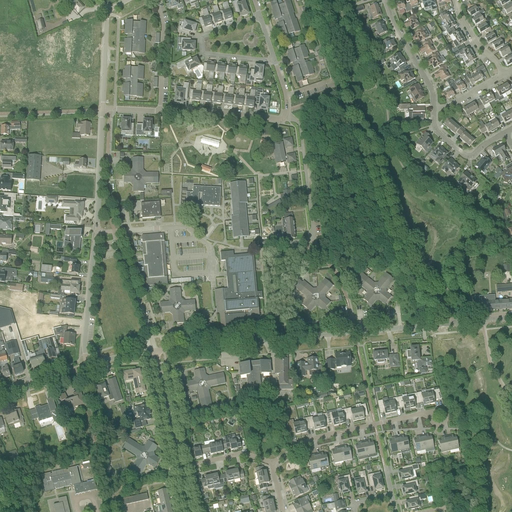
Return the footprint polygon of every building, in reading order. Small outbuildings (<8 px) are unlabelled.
[(64,0),(77,14),(84,7),(77,0),(64,0)] [(168,0),(169,0),(168,1),(171,8),(176,6),(178,10),(183,8),(180,0),(168,0)] [(418,5),(417,3),(415,0),(408,0),(409,0),(410,3),(407,4),(409,11),(412,11),(411,8),(418,5)] [(421,0),(422,4),(424,8),(430,7),(431,9),(432,11),(437,9),(434,0),(431,1),(430,0),(421,0)] [(505,5),(510,2),(508,0),(500,0),(498,1),(500,5),(499,6),(501,10),(511,5),(507,7),(505,5)] [(245,2),(239,4),(237,1),(232,2),(235,12),(239,11),(239,12),(241,17),(242,16),(242,17),(247,15),(248,14),(247,10),(245,2)] [(289,15),(294,13),(290,1),(284,2),(284,3),(277,6),(276,1),(270,3),(273,11),(271,11),(273,16),(275,15),(278,22),(280,28),(277,29),(279,34),(280,33),(281,38),(287,36),(287,35),(294,32),(294,33),(300,31),(296,19),(291,21),(289,15)] [(232,18),(227,2),(222,4),(224,11),(219,12),(221,19),(224,18),(225,20),(227,19),(228,20),(232,19),(232,18)] [(403,2),(396,4),(398,11),(400,15),(405,13),(404,10),(405,9),(406,12),(409,11),(407,4),(404,5),(403,2)] [(379,11),(378,11),(377,5),(370,8),(373,18),(381,16),(379,11)] [(510,13),(511,11),(511,5),(501,10),(503,9),(505,13),(504,14),(506,19),(511,16),(510,13)] [(222,21),(221,19),(219,12),(217,6),(212,7),(214,14),(209,16),(211,23),(214,22),(215,24),(217,23),(217,24),(222,22),(221,21),(222,21)] [(479,10),(477,11),(475,7),(467,12),(470,17),(475,15),(476,17),(472,20),(484,13),(483,10),(480,12),(479,10)] [(211,23),(209,16),(206,9),(202,10),(204,17),(198,19),(201,26),(204,25),(204,27),(207,26),(207,27),(211,26),(211,25),(212,25),(211,23)] [(449,14),(447,15),(445,12),(443,14),(440,15),(440,16),(443,21),(444,20),(446,23),(444,24),(445,24),(453,19),(452,16),(450,17),(449,14)] [(480,15),(484,13),(472,20),(475,26),(479,23),(481,26),(476,28),(485,23),(486,22),(484,18),(482,19),(480,15)] [(416,20),(418,19),(415,14),(409,17),(411,20),(404,24),(406,28),(409,26),(412,30),(420,26),(416,20)] [(454,23),(455,22),(453,19),(445,24),(446,27),(444,28),(448,34),(454,30),(453,27),(456,26),(454,23)] [(132,22),(132,21),(126,20),(126,25),(125,25),(125,30),(127,30),(127,44),(124,44),(124,49),(125,49),(125,53),(131,54),(131,52),(138,53),(138,54),(144,54),(145,41),(144,41),(144,35),(145,35),(146,22),(140,21),(140,22),(132,22)] [(192,24),(185,21),(183,27),(179,26),(177,32),(187,35),(188,31),(190,32),(190,31),(194,33),(194,32),(195,32),(196,27),(196,26),(192,24)] [(384,27),(385,26),(383,22),(374,26),(378,36),(387,32),(384,27)] [(489,26),(487,27),(485,23),(476,28),(480,34),(484,31),(486,34),(487,33),(493,30),(491,31),(489,26)] [(418,33),(411,37),(414,41),(417,39),(419,43),(424,40),(427,38),(430,37),(430,36),(429,34),(428,33),(425,35),(422,31),(424,30),(422,27),(421,28),(417,30),(418,33)] [(459,31),(456,33),(454,30),(448,34),(449,36),(452,35),(456,40),(456,41),(462,37),(459,31)] [(494,35),(495,34),(493,30),(487,33),(489,36),(484,38),(488,44),(495,40),(496,39),(494,35)] [(502,39),(504,38),(503,35),(496,39),(495,40),(496,42),(492,45),(495,51),(507,44),(503,46),(501,42),(503,41),(502,39)] [(77,47),(77,52),(90,53),(90,48),(91,44),(90,44),(90,36),(81,36),(81,47),(77,47)] [(456,40),(453,42),(456,48),(456,49),(458,51),(464,47),(463,44),(466,43),(462,37),(456,41),(456,40)] [(189,43),(189,39),(178,38),(178,44),(182,45),(182,51),(190,51),(194,51),(194,50),(195,50),(195,44),(195,43),(190,43),(189,43)] [(392,41),(390,42),(389,39),(381,44),(385,52),(396,46),(392,41)] [(431,45),(433,44),(430,40),(424,43),(426,46),(419,50),(421,54),(424,52),(427,56),(435,51),(431,45)] [(507,44),(495,51),(502,47),(503,50),(499,52),(502,58),(511,52),(510,53),(508,49),(510,48),(507,44)] [(306,48),(305,48),(304,45),(299,47),(299,48),(292,50),(287,51),(288,55),(287,56),(288,59),(290,58),(295,72),(292,73),(294,76),(295,76),(297,83),(303,81),(302,77),(308,75),(309,76),(314,74),(313,71),(311,65),(310,65),(309,62),(305,63),(304,59),(308,58),(307,55),(308,54),(306,48)] [(469,48),(466,49),(464,47),(458,51),(460,55),(461,56),(464,54),(466,57),(472,54),(469,48)] [(441,57),(440,57),(437,52),(432,56),(433,58),(426,62),(428,66),(432,64),(434,68),(442,64),(442,63),(444,62),(444,61),(442,57),(441,57)] [(507,66),(511,63),(511,52),(502,58),(507,55),(508,58),(504,61),(507,66)] [(403,60),(399,54),(391,59),(394,64),(393,64),(392,65),(394,70),(396,69),(397,69),(397,68),(398,68),(398,67),(405,63),(403,60)] [(472,61),(475,60),(472,54),(466,57),(467,61),(464,63),(467,68),(474,64),(472,61)] [(192,60),(191,61),(189,58),(175,65),(178,70),(186,66),(189,72),(196,68),(195,67),(199,66),(199,65),(199,64),(197,60),(196,60),(196,59),(192,61),(192,60)] [(214,72),(215,65),(215,63),(214,63),(214,62),(210,61),(210,62),(207,62),(207,64),(204,63),(203,67),(203,71),(208,72),(208,79),(213,79),(214,72)] [(225,64),(225,63),(221,63),(218,63),(218,65),(215,65),(214,72),(219,73),(219,80),(219,82),(223,83),(224,73),(225,66),(226,64),(225,64)] [(236,65),(231,64),(231,65),(229,64),(228,66),(225,66),(224,73),(230,74),(230,81),(230,84),(234,85),(234,82),(235,75),(236,67),(236,65)] [(446,68),(448,66),(447,64),(439,69),(441,71),(434,75),(436,79),(439,77),(442,81),(450,76),(446,71),(447,70),(446,68)] [(246,66),(242,65),(242,66),(239,66),(239,68),(236,67),(235,75),(241,75),(240,82),(245,83),(247,67),(246,66)] [(247,76),(246,85),(252,86),(252,82),(255,82),(255,81),(256,78),(262,79),(263,71),(262,71),(263,67),(262,67),(262,66),(257,65),(257,66),(255,66),(255,70),(254,70),(254,72),(251,71),(250,76),(247,76)] [(477,73),(473,75),(477,82),(483,78),(481,76),(484,74),(487,72),(486,72),(485,70),(484,68),(483,66),(480,67),(476,70),(475,70),(477,73)] [(143,80),(143,67),(138,67),(137,68),(130,67),(125,67),(124,70),(123,70),(123,74),(125,74),(125,89),(122,88),(122,92),(123,92),(123,96),(129,96),(136,96),(136,97),(142,98),(143,84),(137,84),(137,80),(143,80)] [(406,84),(415,79),(410,71),(406,74),(404,71),(397,76),(401,81),(403,80),(406,84)] [(467,75),(463,77),(464,80),(467,84),(470,82),(471,85),(477,82),(473,75),(469,78),(467,75)] [(455,91),(451,84),(449,80),(446,82),(448,86),(450,89),(441,94),(444,99),(447,97),(448,99),(454,95),(452,92),(455,91)] [(452,80),(450,82),(451,84),(455,91),(458,89),(459,92),(462,91),(462,92),(466,90),(464,86),(466,85),(464,81),(461,83),(456,86),(454,83),(454,82),(452,80)] [(187,98),(189,84),(183,83),(182,91),(176,90),(175,98),(175,99),(175,103),(176,103),(176,104),(181,104),(182,104),(183,99),(183,98),(187,98)] [(200,99),(201,91),(202,84),(197,84),(195,91),(190,90),(189,98),(192,98),(192,100),(195,100),(194,101),(199,102),(199,101),(200,101),(200,99)] [(420,91),(421,90),(418,84),(409,90),(411,94),(410,95),(414,103),(424,98),(420,91)] [(511,86),(511,85),(508,86),(507,84),(501,87),(505,94),(511,91),(511,92),(511,91),(511,86)] [(201,91),(200,99),(203,99),(203,101),(205,102),(210,103),(210,102),(211,100),(211,93),(212,86),(207,85),(206,92),(201,91)] [(233,95),(234,85),(232,85),(231,88),(229,88),(228,95),(222,94),(221,102),(224,102),(224,104),(227,104),(227,105),(231,105),(232,105),(232,103),(233,95)] [(221,103),(221,102),(222,94),(223,87),(218,86),(217,93),(211,93),(211,100),(214,101),(213,103),(216,103),(216,104),(220,104),(220,103),(221,103)] [(501,87),(500,86),(497,88),(497,89),(497,90),(495,91),(497,93),(494,94),(498,100),(499,102),(503,99),(503,98),(502,96),(505,94),(501,87)] [(256,100),(256,103),(260,104),(259,105),(260,105),(259,109),(260,110),(266,111),(266,110),(267,110),(267,106),(269,106),(270,102),(268,102),(269,98),(267,98),(263,97),(263,93),(263,89),(258,88),(256,100)] [(243,106),(243,104),(244,96),(245,90),(240,89),(238,96),(233,95),(232,103),(235,103),(235,105),(237,105),(237,106),(242,107),(242,106),(243,106)] [(253,107),(255,91),(250,90),(249,97),(244,96),(243,104),(246,104),(246,106),(248,107),(253,108),(253,107)] [(494,94),(492,96),(490,94),(485,97),(489,104),(494,101),(495,102),(498,100),(494,94)] [(483,107),(489,104),(485,97),(479,100),(481,102),(478,104),(481,110),(484,108),(483,107)] [(478,104),(475,106),(474,103),(468,106),(472,113),(475,112),(476,113),(481,110),(478,104)] [(423,120),(423,113),(424,113),(424,108),(416,108),(416,105),(395,105),(395,108),(399,108),(399,110),(407,110),(407,112),(408,113),(409,118),(410,119),(412,119),(412,116),(415,116),(415,120),(423,120)] [(469,115),(472,113),(468,106),(463,110),(464,112),(461,114),(465,120),(470,117),(469,115)] [(504,124),(510,121),(506,114),(501,117),(500,116),(497,117),(500,123),(503,121),(504,124)] [(495,120),(490,123),(494,132),(495,131),(494,131),(497,130),(497,129),(497,128),(499,127),(498,124),(500,123),(497,117),(496,115),(493,117),(495,120)] [(453,121),(452,120),(449,117),(444,122),(446,124),(445,126),(450,131),(455,124),(452,122),(453,121)] [(123,119),(122,119),(122,124),(120,123),(120,128),(121,128),(121,131),(125,132),(125,136),(133,136),(134,125),(130,125),(130,124),(129,124),(130,120),(129,120),(129,119),(123,119)] [(150,120),(145,120),(144,120),(143,125),(143,126),(136,126),(136,136),(147,137),(147,133),(151,133),(151,130),(152,130),(153,125),(151,125),(151,121),(150,120)] [(20,126),(19,122),(11,122),(11,126),(9,126),(1,126),(1,135),(9,135),(9,130),(20,130),(20,126)] [(90,129),(90,123),(80,123),(78,123),(78,128),(80,128),(80,134),(72,133),(72,139),(80,139),(80,136),(89,136),(89,128),(90,129)] [(494,132),(490,123),(484,127),(483,125),(481,127),(484,132),(487,131),(488,133),(490,132),(491,133),(492,133),(494,131),(494,132)] [(459,125),(457,126),(455,124),(450,131),(455,135),(456,133),(459,135),(463,129),(459,125)] [(467,134),(468,133),(463,129),(459,135),(461,137),(459,139),(464,143),(469,137),(467,134)] [(427,139),(429,137),(425,134),(418,142),(421,145),(419,147),(426,152),(427,150),(428,149),(432,143),(427,139)] [(202,137),(200,143),(218,148),(220,142),(202,137)] [(473,138),(472,139),(469,137),(464,143),(469,147),(475,140),(473,138)] [(285,148),(293,146),(291,139),(283,140),(285,148)] [(13,141),(9,141),(4,141),(4,142),(0,142),(0,145),(0,148),(0,149),(0,150),(13,151),(13,141)] [(276,163),(285,162),(282,143),(272,145),(276,163)] [(442,149),(443,148),(439,145),(432,153),(437,158),(434,161),(440,166),(444,161),(442,160),(447,154),(442,149)] [(504,152),(505,151),(501,145),(492,151),(495,157),(498,155),(503,163),(509,160),(504,152)] [(288,164),(296,162),(294,154),(286,156),(288,164)] [(39,181),(41,156),(28,155),(26,180),(39,181)] [(16,158),(6,157),(1,157),(1,158),(1,161),(2,161),(2,168),(11,168),(11,161),(15,161),(16,158)] [(158,173),(153,173),(145,173),(143,170),(143,158),(132,158),(132,170),(130,172),(123,172),(123,178),(125,178),(125,183),(130,183),(133,185),(133,190),(138,190),(138,192),(143,192),(143,185),(145,183),(158,183),(158,173)] [(481,160),(476,167),(481,171),(483,173),(483,172),(484,173),(486,170),(491,163),(489,162),(485,158),(483,161),(481,160)] [(454,163),(455,163),(450,159),(441,170),(446,174),(448,171),(453,175),(459,168),(454,163)] [(86,160),(81,160),(79,160),(79,163),(75,163),(74,168),(86,168),(86,160)] [(509,173),(508,170),(506,171),(503,173),(501,175),(504,180),(503,183),(507,184),(507,182),(509,181),(511,185),(511,173),(511,172),(509,173)] [(475,183),(476,181),(466,172),(457,182),(469,193),(471,189),(473,191),(478,186),(475,183)] [(0,181),(0,180),(0,190),(10,191),(11,182),(9,182),(10,178),(1,177),(0,181)] [(232,189),(233,204),(235,217),(231,217),(233,238),(233,237),(241,237),(241,238),(249,237),(248,231),(246,231),(245,216),(246,216),(245,203),(247,203),(245,182),(245,183),(237,184),(237,183),(229,183),(230,189),(232,189)] [(186,192),(186,205),(198,205),(199,193),(202,193),(201,206),(220,207),(221,188),(193,186),(192,190),(192,192),(189,192),(186,192)] [(290,193),(292,193),(291,190),(288,190),(283,191),(284,201),(291,200),(290,193)] [(170,198),(170,191),(160,191),(160,195),(157,195),(158,199),(170,198)] [(13,198),(14,194),(4,194),(5,194),(5,197),(0,196),(0,204),(10,205),(10,201),(12,201),(12,198),(13,198)] [(84,202),(79,202),(62,201),(62,207),(74,208),(73,217),(66,216),(65,221),(79,222),(79,217),(82,217),(82,208),(83,209),(84,202)] [(142,219),(160,217),(159,202),(141,203),(142,219)] [(9,209),(10,205),(0,204),(0,212),(4,213),(4,216),(3,216),(13,217),(13,213),(11,213),(11,209),(9,209)] [(284,220),(282,220),(283,233),(282,233),(283,240),(287,240),(295,239),(293,218),(292,214),(283,215),(284,220)] [(11,219),(2,219),(0,218),(0,229),(1,230),(10,231),(11,219)] [(69,230),(66,230),(65,237),(68,237),(71,237),(70,243),(65,242),(65,248),(71,249),(71,247),(73,248),(73,251),(78,251),(79,251),(81,238),(82,232),(81,232),(81,231),(80,231),(78,231),(74,231),(69,230)] [(146,286),(167,284),(163,234),(142,236),(146,286)] [(11,236),(1,236),(0,235),(0,246),(1,247),(1,245),(11,245),(11,236)] [(253,254),(233,256),(233,252),(220,253),(221,261),(225,261),(228,289),(216,290),(216,291),(216,296),(216,299),(216,300),(217,304),(218,309),(219,309),(221,329),(226,329),(226,326),(246,325),(245,318),(250,318),(259,317),(260,317),(260,314),(259,314),(258,299),(262,298),(261,292),(257,292),(253,254)] [(76,263),(77,259),(70,258),(69,262),(73,263),(73,265),(72,265),(71,273),(78,274),(79,266),(76,266),(76,263)] [(15,270),(5,269),(5,272),(0,272),(0,281),(5,282),(5,278),(11,278),(11,276),(15,276),(15,270)] [(359,272),(355,277),(360,281),(358,283),(367,291),(368,294),(363,299),(363,300),(367,303),(369,301),(372,305),(375,301),(379,300),(383,304),(386,300),(388,301),(391,297),(386,293),(385,290),(393,280),(386,273),(378,283),(374,284),(364,275),(359,272)] [(297,279),(292,285),(296,289),(306,297),(306,300),(302,305),(306,309),(307,307),(311,310),(314,307),(318,306),(322,309),(325,305),(327,307),(330,303),(325,298),(324,295),(332,286),(325,279),(317,289),(313,289),(303,281),(302,283),(297,279)] [(58,284),(58,290),(64,291),(64,293),(70,293),(74,294),(74,293),(79,294),(79,286),(75,286),(70,285),(61,284),(58,284)] [(184,302),(181,299),(180,288),(169,289),(170,300),(169,302),(159,303),(160,311),(165,311),(165,313),(170,312),(173,315),(173,320),(175,319),(175,324),(184,323),(183,314),(185,312),(195,311),(194,301),(184,302)] [(487,296),(484,297),(485,302),(486,311),(494,310),(511,308),(511,303),(511,300),(495,301),(494,300),(494,296),(487,296)] [(482,297),(475,297),(475,301),(476,312),(486,311),(485,302),(484,297),(482,297)] [(60,299),(59,302),(60,306),(66,307),(74,308),(75,301),(65,300),(63,299),(60,299)] [(66,307),(60,306),(59,313),(74,315),(74,308),(66,307)] [(10,310),(0,307),(0,328),(14,324),(10,310)] [(36,325),(32,329),(35,333),(39,329),(42,332),(45,329),(46,329),(49,338),(55,336),(54,335),(52,330),(51,324),(44,324),(42,325),(41,324),(38,326),(36,325)] [(61,327),(52,330),(54,335),(55,336),(60,335),(62,334),(63,327),(61,327)] [(12,330),(1,333),(8,356),(16,354),(17,358),(20,358),(19,354),(12,330)] [(66,334),(65,334),(64,338),(64,345),(66,345),(66,346),(70,346),(70,345),(74,346),(75,335),(66,334)] [(55,350),(57,349),(54,337),(41,340),(42,344),(47,343),(48,347),(50,346),(51,350),(47,351),(49,359),(55,357),(54,353),(56,353),(55,350)] [(44,349),(42,344),(41,340),(38,341),(39,342),(38,342),(40,348),(38,348),(39,351),(38,351),(38,353),(35,354),(38,366),(41,365),(42,365),(42,364),(45,363),(41,350),(44,349)] [(410,351),(406,351),(407,356),(407,359),(411,358),(411,362),(417,361),(417,363),(416,363),(417,369),(419,369),(420,374),(426,373),(425,367),(423,368),(423,367),(431,366),(431,364),(431,359),(421,360),(419,360),(419,356),(419,351),(418,352),(418,347),(410,348),(410,351)] [(389,357),(387,357),(386,352),(382,352),(377,352),(377,353),(373,353),(373,361),(377,361),(377,364),(384,363),(384,360),(388,360),(389,359),(389,368),(397,368),(401,367),(400,363),(398,363),(397,355),(389,356),(389,357)] [(350,358),(349,353),(344,354),(344,355),(340,355),(340,354),(335,355),(335,360),(335,361),(333,361),(333,360),(326,360),(327,371),(335,370),(335,365),(336,365),(336,367),(351,366),(350,364),(351,364),(352,364),(352,363),(353,363),(353,362),(353,361),(353,360),(352,359),(351,359),(351,358),(350,358)] [(28,356),(29,360),(31,367),(34,366),(35,367),(38,366),(35,354),(31,355),(28,356)] [(277,359),(275,359),(275,372),(275,374),(278,374),(279,385),(279,390),(293,390),(293,380),(288,380),(288,356),(284,356),(284,359),(277,359)] [(23,372),(21,367),(18,358),(13,360),(14,363),(11,364),(15,375),(16,375),(23,373),(22,372),(23,372)] [(303,363),(297,364),(298,377),(305,376),(305,371),(308,370),(309,376),(314,375),(313,371),(318,370),(318,371),(318,374),(318,375),(322,375),(321,366),(317,366),(317,358),(307,359),(308,364),(304,365),(303,363)] [(268,362),(266,362),(266,361),(254,362),(254,370),(252,371),(254,386),(261,386),(260,374),(270,373),(269,365),(268,365),(268,362)] [(252,371),(254,370),(254,362),(242,363),(242,364),(240,364),(241,368),(240,368),(240,376),(246,375),(247,387),(254,386),(252,371)] [(8,371),(9,371),(7,365),(4,366),(5,368),(2,370),(3,373),(2,373),(5,379),(10,377),(8,371)] [(211,405),(210,398),(208,390),(210,387),(225,383),(223,373),(208,377),(205,375),(204,369),(199,370),(199,372),(194,373),(195,378),(193,381),(188,382),(189,387),(188,387),(189,392),(195,391),(198,392),(201,408),(211,405)] [(142,376),(141,377),(139,370),(133,371),(132,370),(123,372),(125,381),(133,380),(135,393),(145,391),(142,376)] [(115,403),(122,400),(115,378),(108,380),(109,386),(106,387),(105,384),(95,387),(99,400),(108,397),(109,401),(114,400),(115,403)] [(431,393),(426,394),(429,405),(434,403),(434,401),(442,399),(438,388),(437,388),(431,389),(431,393)] [(84,404),(82,396),(80,392),(73,394),(74,398),(68,400),(64,393),(59,396),(61,401),(64,400),(65,401),(66,404),(62,406),(64,411),(64,414),(65,414),(69,412),(68,410),(84,404)] [(421,392),(416,393),(419,404),(423,403),(423,406),(429,405),(426,394),(421,395),(421,392)] [(412,397),(407,398),(410,409),(415,408),(415,405),(419,404),(416,393),(412,394),(412,397)] [(402,397),(397,398),(399,408),(403,407),(404,410),(410,409),(407,398),(402,399),(402,397)] [(54,423),(60,421),(52,398),(46,400),(48,406),(40,408),(40,406),(34,408),(38,419),(38,420),(39,423),(44,419),(52,418),(54,423)] [(395,409),(399,408),(397,398),(392,399),(393,401),(388,403),(390,413),(396,412),(395,409)] [(388,403),(383,404),(382,400),(377,401),(380,413),(384,412),(385,415),(390,413),(388,403)] [(365,404),(361,405),(360,404),(355,405),(356,410),(358,421),(364,419),(363,417),(368,416),(365,404)] [(140,419),(133,421),(135,429),(137,429),(142,427),(140,422),(145,421),(150,420),(149,415),(150,415),(149,410),(148,410),(147,405),(137,407),(138,410),(138,412),(137,412),(138,418),(139,418),(140,419)] [(356,410),(351,411),(350,408),(346,409),(348,420),(352,419),(353,422),(358,421),(356,410)] [(14,414),(5,416),(7,421),(8,425),(13,423),(14,425),(14,428),(16,428),(20,427),(20,425),(23,424),(24,424),(21,414),(19,409),(13,411),(14,414)] [(344,421),(348,420),(346,409),(341,410),(342,413),(337,414),(339,425),(345,424),(344,421)] [(329,413),(326,414),(329,424),(333,423),(334,426),(339,425),(337,414),(336,410),(328,412),(329,413)] [(325,425),(329,424),(326,414),(322,415),(322,417),(317,418),(320,429),(325,428),(325,425)] [(317,418),(312,420),(312,417),(307,418),(310,429),(314,428),(314,431),(320,429),(317,418)] [(306,430),(310,429),(307,418),(303,419),(303,422),(298,423),(301,434),(306,432),(306,430)] [(298,423),(294,424),(293,420),(287,421),(290,433),(294,432),(295,435),(301,434),(298,423)] [(431,436),(428,437),(428,435),(422,436),(425,450),(434,448),(433,444),(433,441),(432,441),(431,436)] [(230,436),(224,438),(225,441),(226,448),(230,447),(231,450),(233,450),(233,451),(237,450),(237,449),(237,448),(241,448),(238,436),(235,437),(235,439),(231,440),(230,436)] [(403,436),(397,437),(400,451),(409,449),(408,445),(409,445),(408,442),(407,442),(406,437),(403,438),(403,436)] [(416,452),(425,450),(422,436),(416,438),(416,439),(413,440),(414,445),(413,445),(414,448),(415,448),(416,452)] [(456,437),(453,437),(453,436),(447,437),(450,451),(459,449),(458,445),(459,445),(458,441),(457,442),(456,437)] [(397,455),(401,454),(397,437),(391,439),(392,440),(389,441),(390,446),(389,446),(390,449),(391,449),(391,453),(392,453),(392,456),(394,457),(396,456),(397,455)] [(441,453),(450,451),(447,437),(441,438),(441,440),(438,441),(439,446),(438,446),(439,449),(440,449),(441,453)] [(137,480),(141,473),(146,465),(149,465),(154,468),(157,464),(155,463),(158,459),(154,456),(153,452),(156,448),(152,445),(153,444),(148,441),(145,447),(142,447),(128,439),(123,448),(136,456),(137,460),(128,474),(137,480)] [(222,449),(226,448),(225,441),(214,444),(217,454),(221,453),(223,452),(222,449)] [(369,441),(363,442),(366,456),(375,454),(375,453),(374,450),(375,450),(374,447),(373,442),(370,443),(369,441)] [(358,458),(366,456),(363,442),(358,443),(358,445),(355,446),(356,451),(355,451),(356,454),(357,454),(358,458)] [(216,454),(217,454),(214,444),(204,446),(206,453),(210,452),(211,455),(213,455),(216,454)] [(201,454),(206,453),(204,446),(193,449),(194,454),(194,455),(195,458),(195,459),(196,458),(196,459),(199,458),(201,457),(201,454)] [(349,447),(346,448),(346,446),(340,447),(343,461),(352,459),(351,455),(351,452),(350,452),(349,447)] [(334,463),(343,461),(340,447),(334,449),(334,451),(331,451),(332,456),(333,459),(334,463)] [(322,453),(317,454),(320,468),(328,466),(328,462),(328,459),(327,459),(326,454),(323,455),(322,453)] [(18,454),(9,458),(11,463),(20,459),(18,454)] [(311,470),(320,468),(317,454),(311,456),(311,458),(308,458),(309,463),(308,463),(309,467),(310,466),(311,470)] [(411,472),(419,470),(418,464),(403,468),(404,471),(403,472),(398,473),(399,474),(398,474),(399,479),(400,479),(400,480),(404,479),(404,480),(412,478),(411,472)] [(76,467),(78,467),(78,466),(67,469),(68,470),(66,471),(66,470),(52,473),(52,474),(50,474),(50,473),(39,476),(41,476),(45,492),(43,492),(54,490),(54,489),(55,488),(55,489),(70,486),(70,485),(71,484),(71,486),(82,483),(80,483),(76,467)] [(266,471),(263,472),(262,467),(255,469),(257,479),(267,477),(267,476),(268,476),(267,473),(266,473),(266,471)] [(232,471),(231,471),(233,481),(244,478),(242,472),(238,473),(237,469),(235,470),(235,469),(232,470),(232,471)] [(226,475),(222,476),(223,483),(233,481),(231,471),(231,470),(227,471),(227,472),(225,472),(226,475)] [(364,487),(368,486),(364,471),(359,472),(360,481),(354,482),(356,490),(357,490),(358,494),(359,494),(364,493),(365,492),(364,488),(364,487)] [(211,475),(213,485),(216,485),(217,489),(221,488),(224,488),(223,483),(222,476),(218,477),(217,474),(215,474),(211,475)] [(380,476),(374,478),(373,474),(367,475),(370,485),(373,485),(374,486),(375,490),(376,490),(381,489),(382,488),(381,484),(382,484),(380,476)] [(211,475),(210,475),(207,476),(205,477),(205,480),(201,481),(203,488),(213,485),(211,475)] [(339,485),(337,485),(338,490),(340,490),(341,494),(342,493),(343,494),(348,493),(348,492),(349,492),(348,488),(348,486),(352,486),(349,475),(343,477),(344,480),(338,482),(339,485)] [(268,477),(267,478),(267,477),(257,479),(260,490),(266,488),(265,484),(269,483),(268,481),(269,481),(268,477)] [(302,480),(301,481),(300,477),(289,482),(290,484),(289,485),(289,487),(291,490),(304,484),(302,480)] [(414,487),(418,486),(417,480),(406,483),(407,486),(406,487),(402,488),(402,489),(401,489),(403,494),(403,495),(408,494),(408,495),(416,493),(414,487)] [(94,481),(73,486),(75,495),(96,490),(94,481)] [(304,484),(291,490),(292,493),(293,495),(295,494),(296,497),(301,495),(307,492),(306,492),(308,491),(307,490),(305,487),(305,485),(304,484)] [(156,499),(159,499),(168,497),(167,489),(157,491),(158,497),(156,497),(156,499)] [(418,502),(426,499),(424,494),(410,498),(411,501),(409,502),(410,502),(405,503),(405,504),(406,509),(407,509),(407,510),(411,509),(411,510),(419,508),(418,502)] [(241,504),(250,502),(248,495),(240,497),(241,504)] [(69,511),(66,497),(58,499),(59,503),(58,503),(58,504),(53,505),(54,511),(69,511)] [(161,506),(170,504),(168,497),(159,499),(160,504),(157,505),(158,507),(161,506)] [(273,500),(269,501),(268,497),(262,498),(264,509),(274,506),(274,502),(273,502),(273,500)] [(306,499),(305,500),(304,497),(294,502),(295,505),(293,506),(294,508),(295,511),(309,505),(306,499)] [(344,502),(343,502),(343,501),(327,505),(328,509),(335,508),(335,511),(343,511),(343,509),(345,509),(344,506),(345,506),(344,502)]
